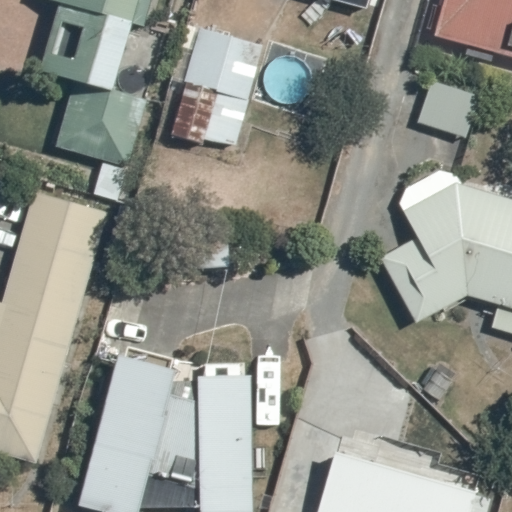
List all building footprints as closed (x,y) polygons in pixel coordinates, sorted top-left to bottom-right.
[(40,70),(78,81),(60,142),(119,160),(143,82),(127,78),(150,0),(53,0),(61,2),(40,70)] [(511,0),(449,0),(439,37),(511,57),(511,0)] [(185,84),(251,101),(266,44),(200,27),(185,84)] [(479,92),(430,82),(420,129),(469,139),(479,92)] [(251,101),(185,84),(173,133),(238,150),(251,101)] [(511,334),(511,199),(450,184),(440,170),(398,193),(427,237),(381,254),(420,323),(471,296),(498,304),(491,329),(511,334)] [(110,213),(37,191),(4,302),(0,300),(0,450),(38,462),(110,213)] [(85,507),(109,511),(253,511),(254,372),(120,351),(85,507)]
